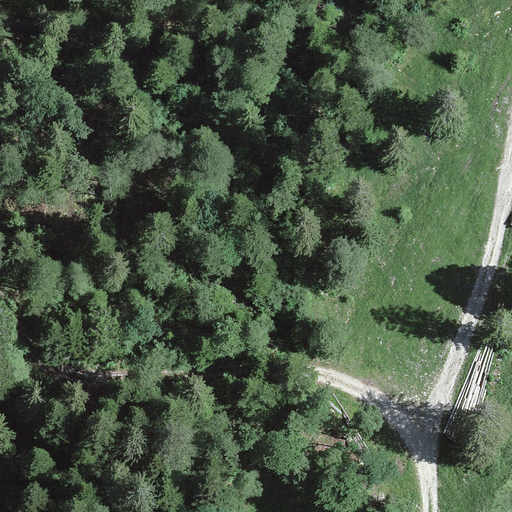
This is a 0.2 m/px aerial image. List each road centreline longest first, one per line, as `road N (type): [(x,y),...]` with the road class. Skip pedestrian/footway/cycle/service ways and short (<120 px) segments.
road 1 (track): [(435,432),(325,373),(253,366),(134,380),(80,375),(53,364),(0,315)]
road 2 (track): [(511,160),(435,432),(437,511)]
